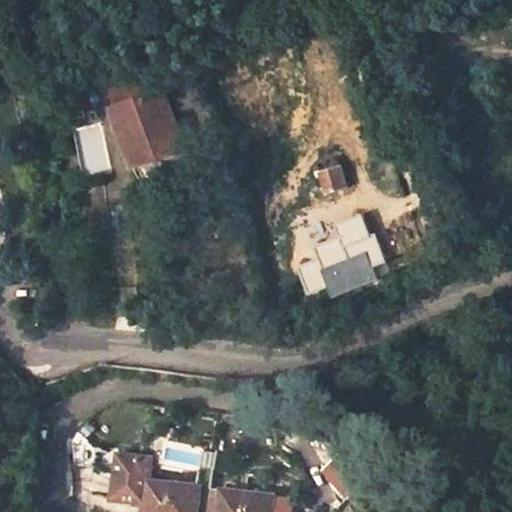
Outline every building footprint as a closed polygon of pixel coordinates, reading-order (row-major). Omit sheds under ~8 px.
[(149,96),(144,79),(109,91),(115,108),(149,96)] [(44,107),(39,87),(6,94),(11,115),(44,107)] [(149,96),(115,108),(110,110),(129,167),(180,150),(159,92),(149,96)] [(326,170),(332,189),(350,183),(346,165),(326,170)] [(328,248),(331,256),(309,263),(319,290),(340,283),(343,291),(385,276),(382,265),(393,262),(383,235),(353,245),(352,241),(328,248)] [(196,487),(150,482),(152,457),(120,453),(115,499),(146,503),(147,503),(145,511),(209,511),(211,498),(196,495),(196,487)] [(341,458),(325,475),(350,501),(367,484),(357,470),(341,458)] [(213,482),(215,471),(199,469),(197,480),(213,482)] [(222,490),(218,511),(270,511),(272,497),(222,490)] [(272,497),(270,511),(289,511),(291,499),(272,497)]
